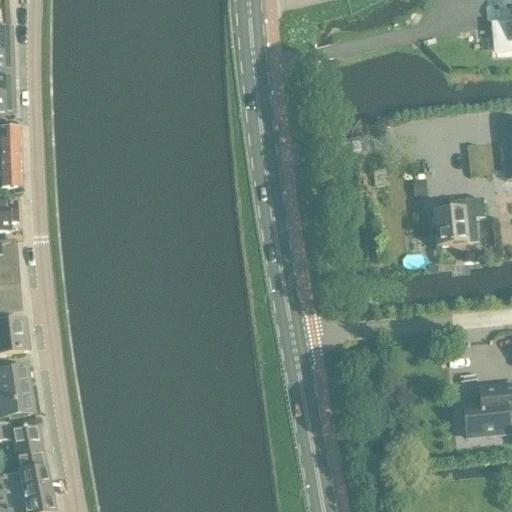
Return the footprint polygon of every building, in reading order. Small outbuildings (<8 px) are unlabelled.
[(0,59),(13,59),(12,33),(0,33),(0,59)] [(0,80),(14,80),(14,77),(13,59),(0,59),(0,80)] [(0,101),(14,101),(14,82),(14,80),(0,80),(0,101)] [(14,101),(0,101),(0,119),(15,119),(14,101)] [(511,183),(511,123),(500,124),(506,184),(511,183)] [(0,162),(22,162),(21,132),(0,132),(0,162)] [(22,162),(0,162),(0,192),(23,192),(22,162)] [(425,185),(413,185),(414,199),(426,199),(425,185)] [(449,215),(433,217),(437,251),(477,246),(475,223),(484,222),(482,203),(448,206),(449,215)] [(18,227),(18,206),(0,206),(0,235),(11,235),(10,227),(18,227)] [(0,318),(24,316),(16,245),(0,246),(0,318)] [(0,360),(12,360),(12,357),(29,355),(26,326),(0,328),(0,360)] [(0,414),(1,420),(1,421),(9,420),(35,416),(27,371),(0,375),(0,414)] [(481,408),(463,410),(467,442),(509,438),(507,418),(511,417),(511,390),(480,394),(481,408)] [(19,477),(49,472),(40,430),(12,433),(11,429),(7,429),(6,428),(0,428),(0,445),(14,443),(19,477)] [(0,511),(55,511),(49,474),(49,472),(19,477),(0,480),(0,511)]
